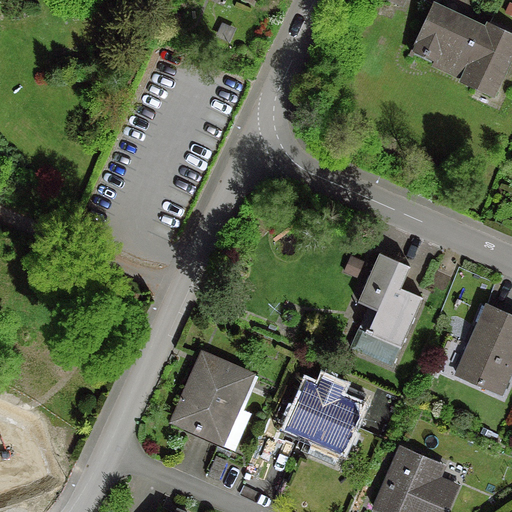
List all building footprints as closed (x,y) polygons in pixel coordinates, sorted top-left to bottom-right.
[(459,82),(490,96),(511,49),(511,36),(485,24),(483,29),(467,21),(465,26),(452,20),(455,16),(431,5),(408,54),(461,78),(459,82)] [(407,268),(407,267),(376,253),(376,255),(377,255),(357,301),(356,300),(355,302),(375,310),(367,329),(359,325),(349,348),(389,365),(397,347),(398,348),(399,346),(398,346),(418,299),(419,299),(420,298),(397,288),(406,268),(407,268)] [(511,361),(509,360),(511,353),(511,317),(484,306),(467,345),(472,347),(459,375),(455,373),(454,375),(499,394),(511,363),(511,361)] [(190,427),(217,440),(222,442),(233,417),(229,416),(247,376),(201,356),(197,365),(190,362),(181,384),(187,387),(173,420),(190,427)] [(358,409),(303,385),(285,426),(311,437),(304,453),(332,466),(339,450),(340,450),(358,409)] [(392,462),(371,508),(379,511),(444,511),(445,511),(443,511),(453,486),(422,472),(428,459),(398,447),(395,454),(398,455),(395,463),(392,462)]
